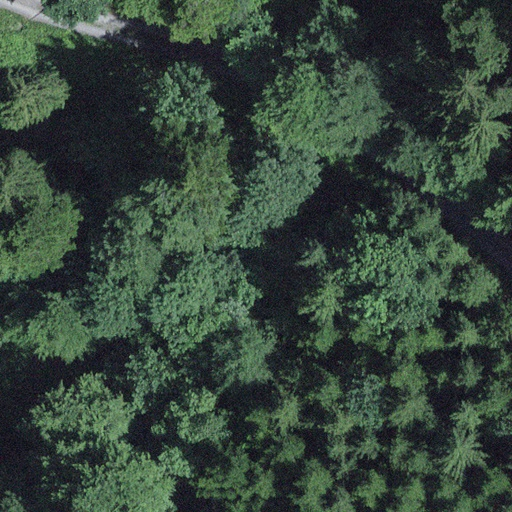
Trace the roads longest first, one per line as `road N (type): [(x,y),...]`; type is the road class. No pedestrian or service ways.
road 1 (track): [(511,291),(438,239),(265,83),(36,0)]
road 2 (track): [(0,293),(133,367),(166,493),(180,511)]
